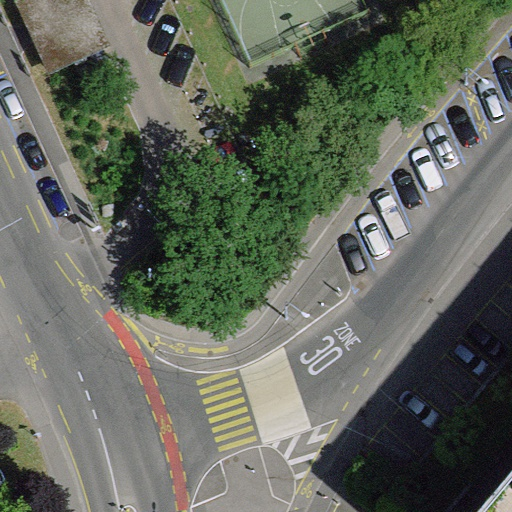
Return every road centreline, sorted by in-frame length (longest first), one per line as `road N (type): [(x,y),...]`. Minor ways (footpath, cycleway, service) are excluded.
road 1 (residential): [(106,433),(291,395),(379,339),(511,153)]
road 2 (tertiary): [(0,199),(106,433)]
